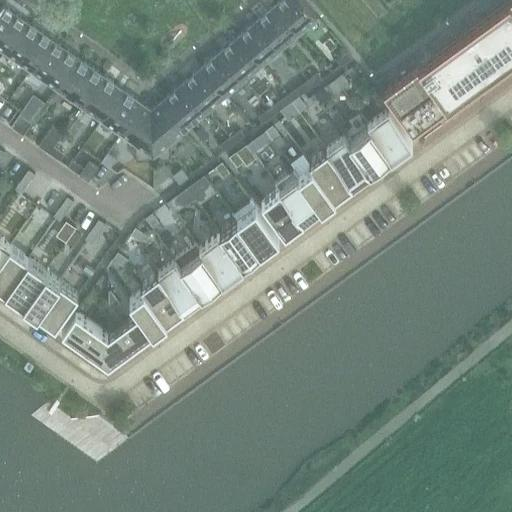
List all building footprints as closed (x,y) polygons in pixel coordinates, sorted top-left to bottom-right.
[(277,0),(274,3),(298,30),(317,15),(304,0),(277,0)] [(511,0),(504,0),(418,63),(383,89),(412,127),(511,53),(511,0)] [(298,30),(274,3),(256,19),(279,46),(298,30)] [(0,5),(0,46),(6,50),(26,20),(3,4),(0,5)] [(261,62),(279,46),(256,19),(238,35),(261,62)] [(6,50),(29,66),(50,37),(26,20),(6,50)] [(243,77),(261,62),(238,35),(219,50),(243,77)] [(29,66),(52,83),(73,53),(50,37),(29,66)] [(336,57),(341,64),(351,57),(346,49),(336,57)] [(224,93),(243,77),(219,50),(201,66),(224,93)] [(52,83),(76,99),(96,70),(73,53),(52,83)] [(206,108),(224,93),(201,66),(183,82),(206,108)] [(338,74),(348,88),(358,81),(348,67),(338,74)] [(76,99),(99,116),(120,86),(96,70),(76,99)] [(318,72),(308,80),(313,86),(323,78),(318,72)] [(339,95),(348,88),(338,74),(329,81),(339,95)] [(308,80),(289,94),(294,100),(314,86),(308,80)] [(187,124),(206,108),(183,82),(165,97),(187,124)] [(99,116),(122,132),(143,103),(120,86),(99,116)] [(289,94),(270,108),(274,114),(294,100),(289,94)] [(304,95),(297,100),(304,111),(311,105),(304,95)] [(170,139),(184,127),(161,101),(152,109),(153,158),(171,157),(170,139)] [(153,158),(152,109),(143,103),(122,132),(134,140),(135,159),(153,158)] [(388,106),(367,122),(391,154),(412,139),(388,106)] [(269,108),(260,116),(264,122),(274,114),(269,108)] [(12,125),(23,133),(29,124),(18,116),(12,125)] [(265,128),(276,141),(285,134),(275,121),(265,128)] [(344,134),(343,134),(370,170),(391,154),(367,122),(369,125),(349,140),(344,134)] [(63,133),(54,126),(40,145),(50,152),(54,146),(63,133)] [(241,129),(230,137),(235,144),(246,135),(241,129)] [(343,134),(326,147),(352,182),(355,187),(363,181),(360,177),(370,170),(343,134)] [(235,144),(230,137),(220,145),(225,151),(235,144)] [(65,154),(54,146),(50,152),(61,160),(65,154)] [(326,147),(309,159),(335,195),(352,182),(326,147)] [(228,155),(236,165),(243,160),(235,149),(228,155)] [(116,158),(108,153),(103,161),(110,166),(116,158)] [(74,156),(68,164),(79,172),(85,163),(74,156)] [(293,166),(321,205),(335,195),(309,159),(309,160),(311,163),(298,173),(293,166)] [(214,165),(222,175),(229,170),(221,160),(214,165)] [(293,166),(275,179),(303,218),(321,205),(293,166)] [(28,167),(21,177),(28,181),(35,172),(28,167)] [(172,173),(179,182),(187,176),(181,167),(172,173)] [(14,186),(14,187),(21,191),(28,181),(21,177),(14,186)] [(279,186),(261,200),(285,232),(303,218),(275,179),(274,180),(279,186)] [(184,187),(194,200),(203,193),(194,180),(184,187)] [(184,207),(194,200),(184,187),(175,194),(184,207)] [(67,194),(60,204),(66,209),(73,199),(67,194)] [(53,214),(59,219),(59,218),(66,209),(60,204),(53,214)] [(255,204),(236,218),(260,250),(279,236),(255,204)] [(144,215),(152,226),(159,221),(152,210),(144,215)] [(98,217),(91,226),(98,231),(105,221),(98,217)] [(236,218),(219,230),(243,262),(254,255),(260,250),(236,218)] [(85,236),(84,236),(91,241),(98,231),(91,226),(85,236)] [(127,236),(137,243),(143,236),(133,229),(127,236)] [(219,230),(199,245),(222,278),(243,262),(219,230)] [(0,236),(0,257),(10,243),(0,236)] [(10,243),(0,257),(0,285),(5,289),(29,255),(11,242),(10,243)] [(201,249),(180,264),(201,293),(222,278),(199,245),(198,246),(201,249)] [(117,251),(113,257),(123,263),(127,257),(117,251)] [(29,255),(5,289),(23,302),(47,268),(29,255)] [(175,257),(157,270),(183,306),(191,300),(201,293),(180,264),(175,257)] [(47,268),(23,302),(37,311),(60,279),(60,278),(47,268)] [(157,271),(141,283),(167,319),(184,306),(183,306),(157,270),(157,271)] [(60,279),(37,311),(54,324),(77,291),(60,279)] [(143,287),(129,297),(138,310),(153,329),(167,319),(141,283),(140,283),(143,287)] [(75,309),(61,329),(108,362),(107,332),(75,309)] [(138,310),(107,332),(108,362),(153,329),(138,310)] [(97,445),(120,420),(102,403),(79,428),(97,445)]
